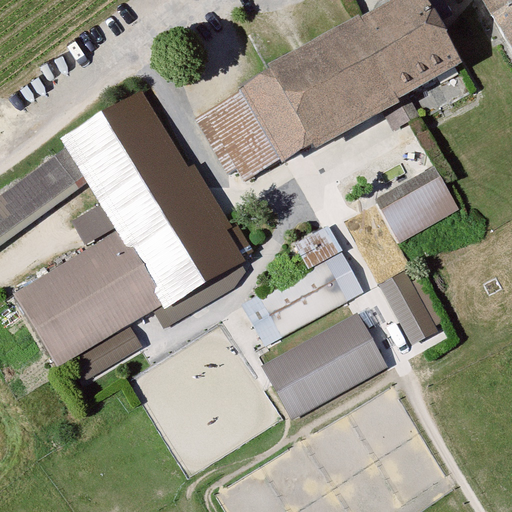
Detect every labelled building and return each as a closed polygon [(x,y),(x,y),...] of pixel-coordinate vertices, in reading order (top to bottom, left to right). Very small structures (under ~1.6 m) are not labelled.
[(245,96),(199,121),(236,190),(280,166),(284,174),(462,77),(420,0),(406,0),(242,90),(245,96)] [(511,0),(481,0),(511,55),(511,0)] [(145,90),(58,141),(113,236),(156,309),(163,317),(250,266),(145,90)] [(57,157),(0,196),(0,248),(81,192),(57,157)] [(432,173),(378,204),(401,244),(455,212),(432,173)] [(310,271),(243,305),(264,346),(364,295),(331,230),(297,247),(310,271)] [(156,309),(113,236),(10,296),(53,369),(156,309)] [(407,273),(381,286),(413,349),(440,336),(407,273)] [(356,318),(269,367),(299,421),(387,371),(356,318)]
